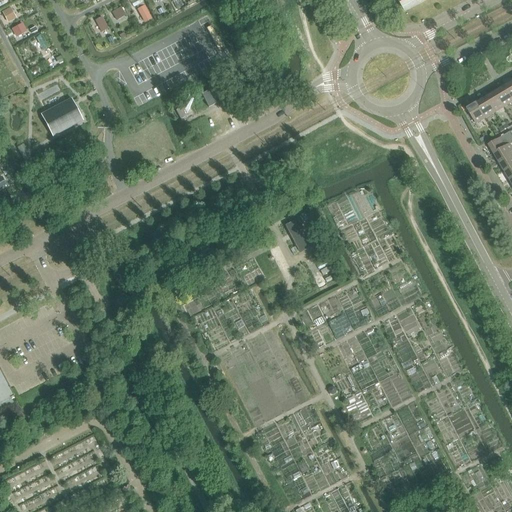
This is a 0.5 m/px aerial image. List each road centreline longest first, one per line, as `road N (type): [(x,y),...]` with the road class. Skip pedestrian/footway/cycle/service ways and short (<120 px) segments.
road 1 (unknown): [(298,0),(324,88),(344,123),(401,147),(415,163),(409,216),(511,415)]
road 2 (unclassified): [(0,260),(272,118),(318,85)]
